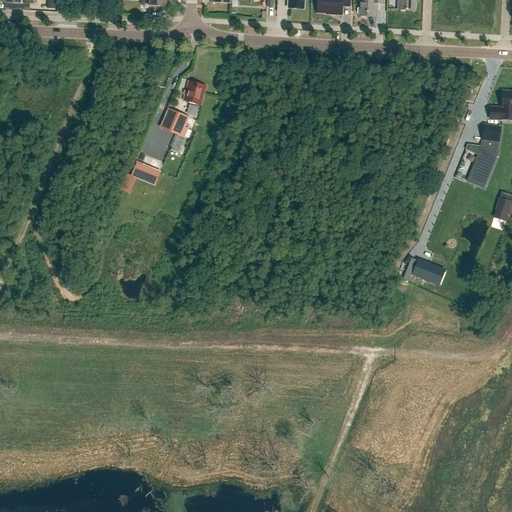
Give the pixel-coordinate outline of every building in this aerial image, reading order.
[(30,0),(4,0),(4,3),(14,3),(14,10),(30,10),(30,0)] [(304,9),(303,0),(288,0),(288,8),(304,9)] [(350,6),(349,0),(317,0),(317,13),(332,13),(332,14),(342,15),(342,6),(350,6)] [(358,8),(357,13),(359,14),(359,16),(375,17),(376,3),(384,4),(384,0),(360,0),(360,7),(358,8)] [(415,11),(415,0),(399,0),(399,10),(415,11)] [(201,105),(206,86),(188,81),(183,100),(201,105)] [(492,107),(491,120),(501,120),(501,119),(509,120),(511,120),(511,91),(503,91),(502,107),(492,107)] [(168,109),(161,128),(181,136),(189,117),(168,109)] [(485,125),(483,139),(498,141),(500,127),(485,125)] [(468,145),(466,149),(473,152),(474,151),(479,153),(467,181),(484,188),(496,159),(498,141),(483,139),(482,147),(468,145)] [(142,164),(136,177),(155,185),(160,172),(142,164)] [(501,199),(496,218),(505,221),(511,202),(501,199)] [(413,275),(436,284),(442,269),(419,260),(413,275)]
